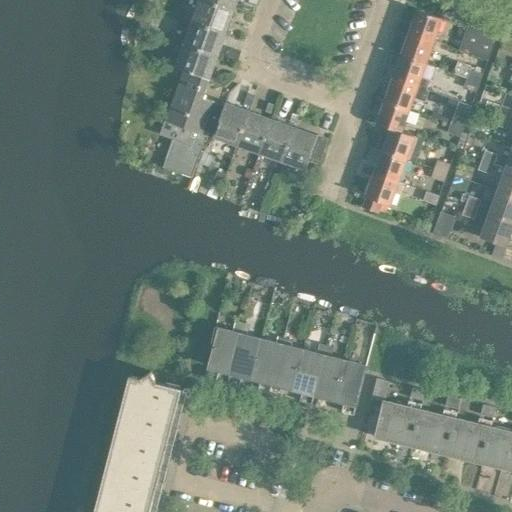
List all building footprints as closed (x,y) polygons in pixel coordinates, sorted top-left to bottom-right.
[(207,0),(197,0),(191,20),(226,33),(234,10),(207,0)] [(207,0),(234,10),(237,0),(207,0)] [(417,8),(409,31),(434,40),(442,17),(417,8)] [(191,20),(182,43),(218,55),(226,33),(191,20)] [(458,49),(488,60),(496,37),(467,26),(458,49)] [(409,31),(400,54),(426,63),(434,40),(409,31)] [(174,66),(184,69),(209,78),(210,78),(218,55),(182,43),(174,66)] [(230,48),(227,58),(237,61),(240,51),(230,48)] [(400,54),(392,77),(426,89),(429,80),(421,77),(426,63),(400,54)] [(453,73),(466,77),(479,82),(482,73),(470,69),(470,66),(457,61),(453,73)] [(163,166),(191,176),(207,132),(213,135),(224,105),(202,97),(209,78),(184,69),(166,119),(165,118),(164,120),(165,120),(162,130),(173,138),(163,166)] [(392,77),(384,100),(409,109),(413,97),(424,101),(429,90),(426,89),(392,77)] [(479,82),(466,77),(463,87),(476,91),(479,82)] [(247,92),(243,104),(249,106),(253,94),(247,92)] [(480,97),(477,107),(486,110),(489,100),(480,97)] [(376,122),(389,127),(389,125),(402,130),(409,109),(384,100),(376,122)] [(248,109),(225,101),(224,105),(213,135),(212,136),(236,145),(248,109)] [(265,111),(272,113),(275,104),(268,102),(265,111)] [(511,108),(501,105),(498,114),(509,118),(511,110),(511,108)] [(271,117),(248,109),(236,145),(259,153),(271,117)] [(453,114),(450,123),(463,128),(466,118),(453,114)] [(509,118),(498,114),(494,124),(506,128),(509,118)] [(294,126),(271,117),(259,153),(282,161),(294,126)] [(463,128),(450,123),(447,132),(460,136),(463,128)] [(381,149),(406,159),(414,161),(422,138),(401,130),(402,130),(389,125),(389,127),(385,138),(381,136),(378,145),(382,146),(381,149)] [(317,134),(294,126),(282,161),(305,169),(309,156),(320,160),(327,138),(317,135),(317,134)] [(381,149),(373,171),(398,180),(406,159),(381,149)] [(485,150),(481,159),(493,164),(497,154),(485,150)] [(437,159),(434,168),(447,173),(450,163),(437,159)] [(493,164),(481,159),(480,162),(476,160),(473,167),(490,173),(493,164)] [(248,166),(244,175),(249,177),(253,168),(248,166)] [(447,173),(434,168),(431,177),(444,181),(447,173)] [(511,170),(504,168),(496,191),(511,196),(511,170)] [(217,169),(214,177),(222,180),(225,172),(217,169)] [(398,180),(373,171),(364,195),(366,195),(362,205),(378,211),(381,201),(390,204),(394,192),(400,194),(404,182),(398,180)] [(423,200),(435,204),(439,195),(426,191),(423,200)] [(511,196),(496,191),(488,213),(511,221),(511,196)] [(469,195),(465,205),(477,209),(480,199),(469,195)] [(477,209),(465,205),(462,214),(473,218),(477,209)] [(511,233),(511,221),(488,213),(480,236),(507,246),(511,233)] [(435,226),(432,233),(448,238),(450,231),(435,226)] [(496,242),(492,254),(503,259),(507,246),(496,242)] [(216,378),(228,381),(240,333),(215,326),(211,342),(214,343),(209,365),(219,368),(216,378)] [(242,374),(251,376),(261,338),(240,333),(228,381),(239,384),(242,374)] [(258,389),(267,392),(280,343),(261,338),(251,376),(261,379),(258,389)] [(280,383),(289,386),(299,348),(280,343),(267,392),(277,394),(280,383)] [(296,399),(307,402),(320,353),(299,348),(289,386),(299,388),(296,399)] [(321,394),(331,397),(341,359),(320,353),(307,402),(319,405),(321,394)] [(341,359),(331,397),(341,399),(338,410),(354,414),(366,365),(341,359)] [(147,511),(149,508),(151,509),(156,486),(154,485),(155,481),(157,482),(163,459),(161,459),(162,455),(164,455),(170,432),(168,432),(169,428),(171,428),(177,406),(175,405),(176,401),(178,402),(182,387),(156,381),(150,371),(149,371),(150,372),(141,377),(138,376),(131,403),(121,409),(121,410),(122,410),(127,419),(124,430),(114,436),(115,437),(120,445),(117,457),(107,463),(108,464),(113,472),(110,484),(100,490),(101,491),(106,499),(104,511),(101,511),(147,511)] [(375,436),(411,444),(419,409),(384,400),(389,381),(377,378),(371,397),(384,400),(375,436)] [(410,397),(423,400),(425,390),(412,387),(410,397)] [(445,405),(458,408),(460,398),(448,395),(445,405)] [(480,414),(493,417),(495,407),(483,404),(480,414)] [(411,444),(446,453),(455,417),(419,409),(411,444)] [(446,453),(481,461),(490,426),(455,417),(446,453)] [(481,461),(511,468),(511,431),(490,426),(481,461)]
